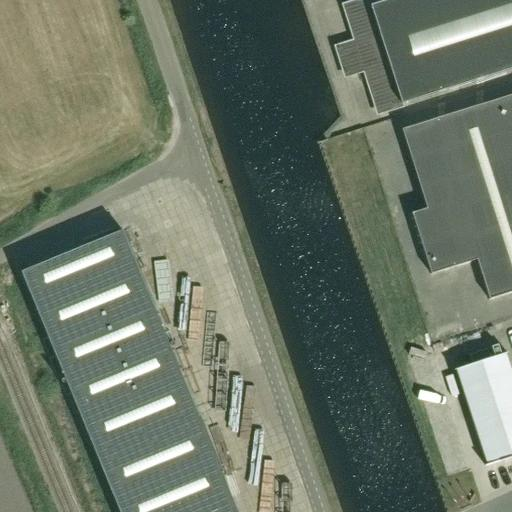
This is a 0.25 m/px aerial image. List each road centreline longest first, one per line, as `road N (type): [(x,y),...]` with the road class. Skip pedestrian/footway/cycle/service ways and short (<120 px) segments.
road 1 (unclassified): [(320,511),(195,148)]
road 2 (unclassified): [(0,257),(195,148)]
road 3 (unclassified): [(195,148),(144,0)]
